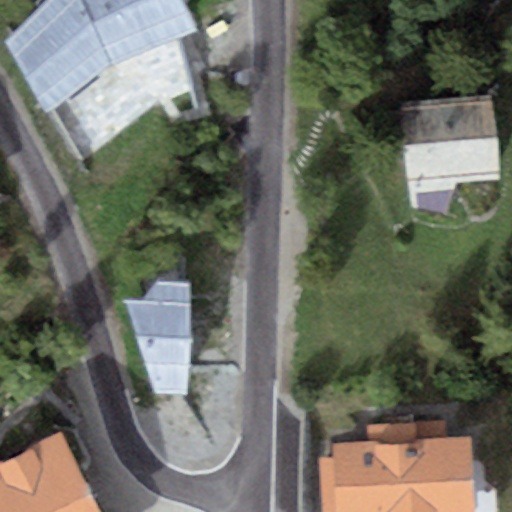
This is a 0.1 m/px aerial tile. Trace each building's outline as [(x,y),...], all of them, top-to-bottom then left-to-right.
[(199,29),(182,0),(49,0),(6,40),(48,114),(108,65),(199,29)] [(401,110),(411,192),(499,181),(489,99),(401,110)] [(146,298),(123,297),(154,395),(186,395),(190,283),(157,280),(146,298)] [(101,511),(61,431),(0,461),(0,511),(101,511)] [(330,445),(334,511),(475,511),(471,437),(330,445)]
